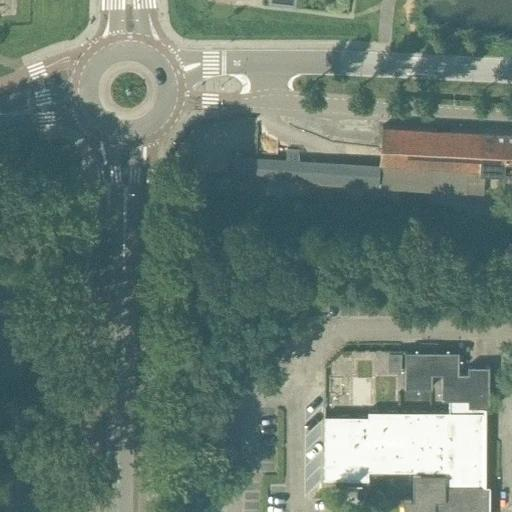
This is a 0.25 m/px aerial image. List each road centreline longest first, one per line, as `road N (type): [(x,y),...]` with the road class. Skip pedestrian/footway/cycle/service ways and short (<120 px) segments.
road 1 (tertiary): [(117,511),(125,131)]
road 2 (residential): [(511,115),(269,102),(265,62)]
road 3 (tertiary): [(265,62),(511,69)]
